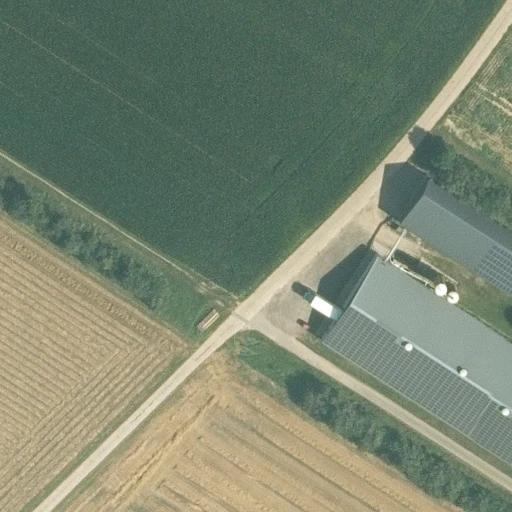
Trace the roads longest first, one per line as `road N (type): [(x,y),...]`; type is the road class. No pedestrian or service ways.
road 1 (track): [(243,315),(430,122),(511,4)]
road 2 (track): [(511,489),(243,315)]
road 3 (track): [(0,162),(243,315)]
road 4 (track): [(43,511),(243,315)]
